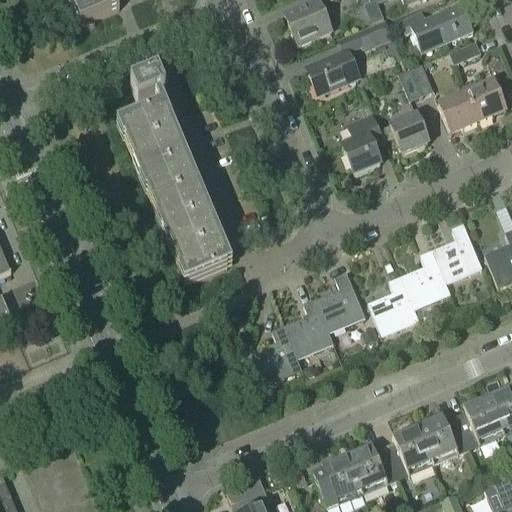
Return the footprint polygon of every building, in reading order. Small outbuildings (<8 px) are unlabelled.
[(112,0),(66,0),(79,30),(118,14),(112,0)] [(316,5),(282,19),(287,33),(295,51),(329,37),(316,5)] [(422,14),(397,25),(403,40),(410,38),(419,59),(471,38),(459,10),(427,24),(422,14)] [(383,25),(340,43),(346,57),(389,39),(383,25)] [(474,47),(447,58),(452,70),(479,59),(474,47)] [(344,55),(304,72),(316,100),(356,83),(344,55)] [(420,70),(396,80),(408,107),(431,97),(420,70)] [(158,112),(119,128),(187,289),(226,273),(165,128),(174,124),(164,99),(165,99),(157,80),(129,92),(137,110),(154,103),(158,112)] [(474,86),(461,92),(464,99),(476,128),(492,122),(490,117),(502,112),(492,88),(479,93),(478,89),(474,86)] [(464,99),(436,110),(447,136),(458,131),(460,135),(476,128),(464,99)] [(352,146),(340,150),(352,180),(378,169),(371,152),(382,147),(370,118),(345,129),(352,146)] [(414,120),(388,130),(400,160),(426,149),(414,120)] [(454,247),(429,257),(443,290),(480,275),(461,230),(450,235),(454,247)] [(508,250),(483,261),(496,294),(511,287),(511,235),(503,239),(508,250)] [(0,341),(15,335),(1,302),(0,302),(0,282),(10,278),(10,277),(8,277),(0,257),(0,341)] [(423,273),(398,283),(412,316),(448,301),(443,290),(429,257),(418,262),(423,273)] [(338,295),(313,306),(327,339),(364,324),(345,280),(333,285),(338,295)] [(391,299),(366,310),(380,343),(417,327),(412,316),(398,283),(387,288),(391,299)] [(306,322),(281,332),(287,347),(295,366),(332,350),(327,339),(313,306),(301,311),(306,322)] [(275,348),(241,362),(249,381),(257,377),(263,392),(287,382),(300,376),(299,374),(295,366),(287,347),(281,332),(270,337),(275,348)] [(377,344),(372,333),(360,338),(364,349),(377,344)] [(310,369),(299,374),(300,376),(303,384),(314,379),(312,375),(310,369)] [(511,392),(487,402),(503,441),(511,437),(511,392)] [(466,424),(456,428),(467,456),(503,441),(487,402),(462,413),(466,424)] [(441,421),(416,432),(432,471),(467,456),(456,428),(446,433),(441,421)] [(396,454),(385,458),(397,485),(432,471),(416,432),(391,442),(396,454)] [(370,451),(345,461),(361,500),(397,485),(385,458),(375,462),(370,451)] [(322,477),(311,481),(323,511),(333,511),(361,500),(345,461),(320,472),(322,477)] [(505,479),(485,487),(491,501),(511,493),(505,479)] [(0,511),(13,511),(2,484),(0,484),(0,511)] [(237,511),(269,511),(258,484),(231,495),(237,511)] [(458,511),(454,500),(440,506),(442,511),(458,511)]
